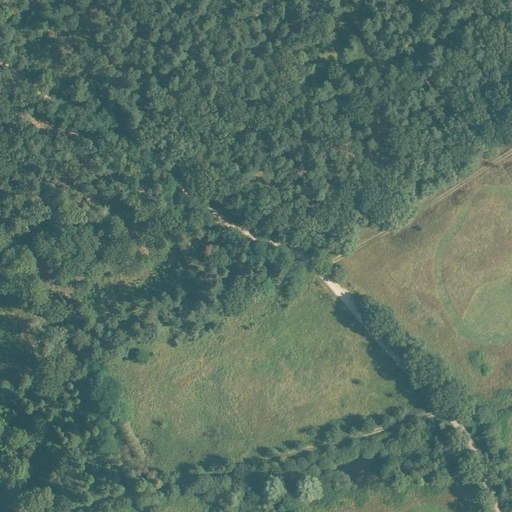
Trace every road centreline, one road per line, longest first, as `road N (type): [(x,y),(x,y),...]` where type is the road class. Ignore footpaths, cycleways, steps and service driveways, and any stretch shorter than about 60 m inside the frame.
road 1 (track): [(501,511),(460,422),(316,267),(235,227),(0,60)]
road 2 (track): [(86,511),(449,410)]
